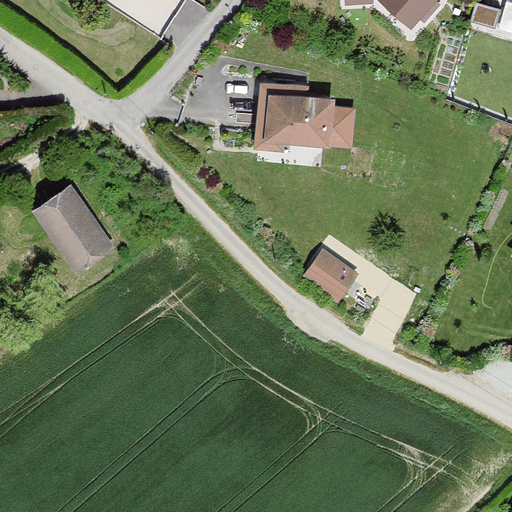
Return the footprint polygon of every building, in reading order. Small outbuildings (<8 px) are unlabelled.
[(347,0),(348,4),(367,2),(367,0),(385,0),(392,5),(399,4),(413,17),(417,13),(424,20),(439,3),(435,0),(347,0)] [(502,10),(478,3),(472,22),(496,29),(502,10)] [(300,89),(261,86),(257,128),(255,145),(276,147),(277,137),(343,143),(346,112),(325,110),(325,101),(299,99),(300,89)] [(68,188),(36,211),(76,268),(108,246),(68,188)] [(320,254),(305,275),(334,295),(349,274),(320,254)]
